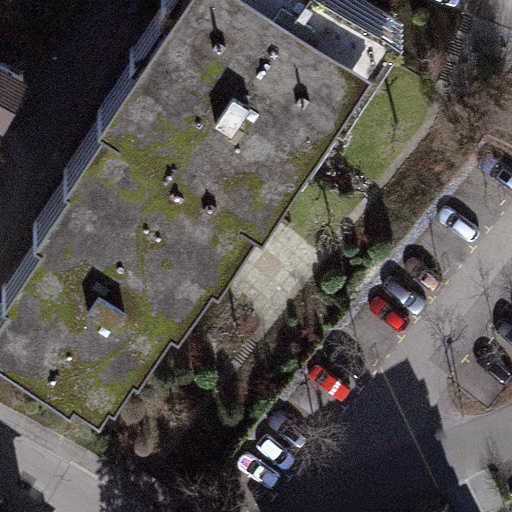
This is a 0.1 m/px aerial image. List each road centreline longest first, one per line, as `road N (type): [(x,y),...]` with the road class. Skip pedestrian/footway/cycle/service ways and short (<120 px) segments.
road 1 (residential): [(0,201),(119,0)]
road 2 (residential): [(114,511),(0,451)]
